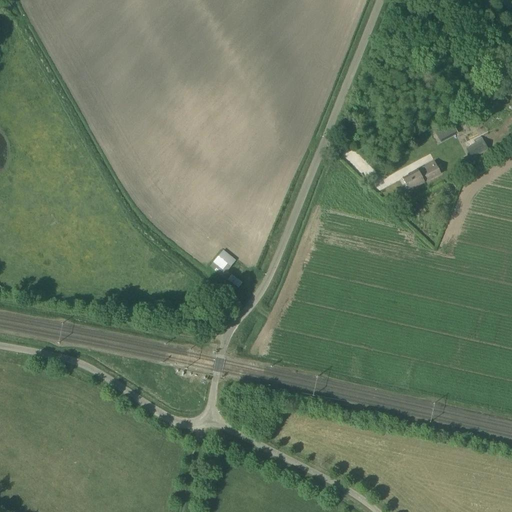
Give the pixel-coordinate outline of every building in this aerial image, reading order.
[(451,120),(433,130),(440,143),(458,134),(451,120)] [(466,149),(470,156),(458,162),(464,171),(491,156),(487,150),(482,140),(466,149)] [(408,191),(417,186),(440,175),(434,162),(402,179),(405,184),(404,186),(406,189),(408,190),(408,191)] [(222,248),(209,265),(221,275),(235,257),(222,248)] [(237,287),(240,283),(230,275),(226,279),(237,287)]
